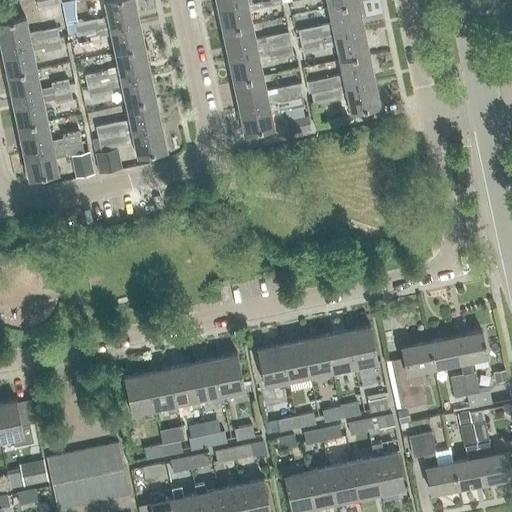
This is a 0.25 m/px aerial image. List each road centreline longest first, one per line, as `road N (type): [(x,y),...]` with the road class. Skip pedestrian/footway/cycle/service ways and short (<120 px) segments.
road 1 (residential): [(0,364),(430,276),(452,256),(430,119)]
road 2 (residential): [(0,190),(35,201),(176,173),(201,157),(206,125),(179,0)]
road 3 (tertiary): [(511,230),(485,107)]
road 4 (residential): [(430,119),(405,0)]
